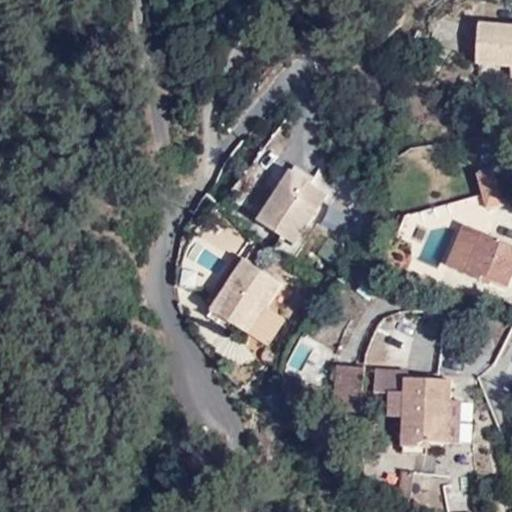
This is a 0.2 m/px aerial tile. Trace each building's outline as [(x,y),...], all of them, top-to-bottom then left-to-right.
[(500,94),(511,93),(511,46),(458,48),(460,90),(500,90),(500,94)] [(511,102),(511,93),(500,94),(500,102),(511,102)] [(496,162),(476,167),(485,205),(505,200),(496,162)] [(489,228),(476,193),(459,200),(471,235),(489,228)] [(326,216),(293,194),(263,241),(293,264),(326,216)] [(204,255),(196,268),(224,288),(234,272),(204,255)] [(511,275),(454,256),(439,301),(475,314),(477,306),(500,314),(511,275)] [(219,319),(254,342),(269,318),(286,291),(249,270),(219,319)] [(269,318),(254,342),(274,355),(289,329),(269,318)] [(299,335),(286,366),(299,372),(313,341),(299,335)] [(456,458),(455,392),(415,394),(417,464),(431,464),(432,459),(456,458)] [(462,392),(455,392),(456,458),(472,457),(468,412),(462,412),(462,392)] [(375,438),(370,396),(346,397),(350,439),(375,438)]
